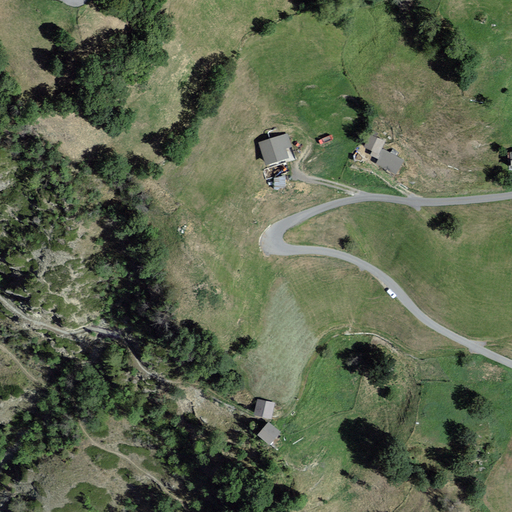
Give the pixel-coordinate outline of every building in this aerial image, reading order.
[(290,148),(285,134),(280,136),(279,135),(256,142),(264,166),(287,158),(285,150),(290,148)] [(369,136),(363,149),(378,155),(383,142),(369,136)] [(383,151),(376,164),(394,175),(402,162),(383,151)] [(274,403),(258,400),(255,414),(271,418),(274,403)] [(279,432),(268,423),(259,434),(270,444),(279,432)]
